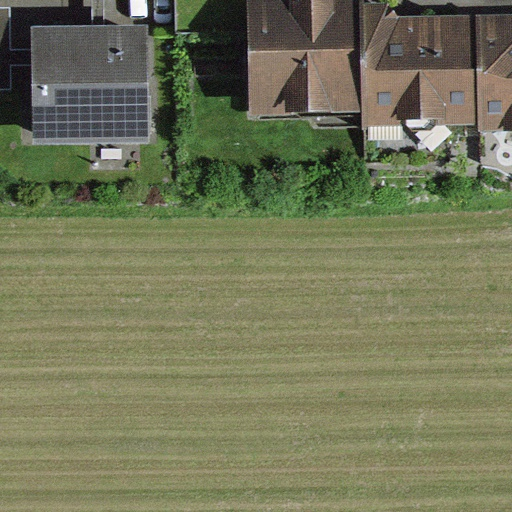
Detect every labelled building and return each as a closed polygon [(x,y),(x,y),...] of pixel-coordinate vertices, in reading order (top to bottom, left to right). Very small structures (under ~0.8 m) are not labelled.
[(260,118),(366,114),(363,30),(362,6),(257,9),(260,118)] [(15,14),(0,14),(0,99),(18,99),(15,14)] [(484,138),(511,137),(511,25),(481,27),(484,128),(484,138)] [(366,132),(484,128),(481,27),(363,30),(366,114),(366,132)] [(146,41),(36,43),(37,147),(147,146),(146,41)]
